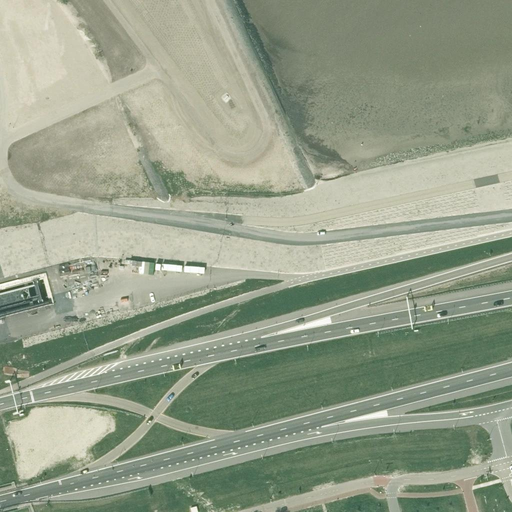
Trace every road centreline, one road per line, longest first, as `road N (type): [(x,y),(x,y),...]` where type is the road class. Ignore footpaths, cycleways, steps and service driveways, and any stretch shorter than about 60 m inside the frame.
road 1 (unclassified): [(511,216),(301,239),(111,212)]
road 2 (motorway): [(511,258),(328,313),(262,345)]
road 3 (unclassified): [(254,511),(387,479),(446,477),(507,462)]
road 4 (motorway): [(511,297),(262,345)]
road 5 (unclassified): [(304,279),(511,232)]
road 6 (motorway): [(315,421),(511,369)]
road 7 (motorway): [(66,485),(247,438)]
road 8 (motorway): [(219,354),(41,394)]
road 9 (motorway): [(315,421),(493,408)]
